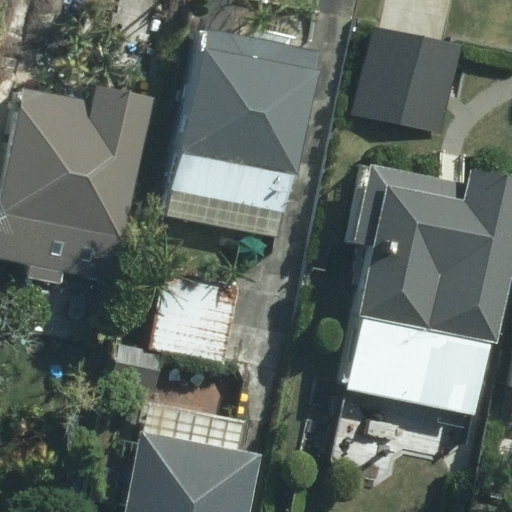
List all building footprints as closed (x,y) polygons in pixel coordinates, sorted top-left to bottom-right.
[(461,45),(370,26),(348,113),(439,135),(461,45)] [(315,51),(197,27),(157,217),(274,242),(315,51)] [(109,286),(149,98),(87,85),(84,101),(17,87),(0,164),(0,261),(20,265),(13,300),(95,317),(102,284),(109,286)] [(460,183),(363,163),(347,244),(366,248),(339,388),(469,412),(483,342),(491,343),(511,233),(511,179),(462,170),(460,183)] [(237,287),(160,269),(143,350),(220,366),(237,287)] [(243,511),(256,454),(132,430),(115,511),(243,511)]
